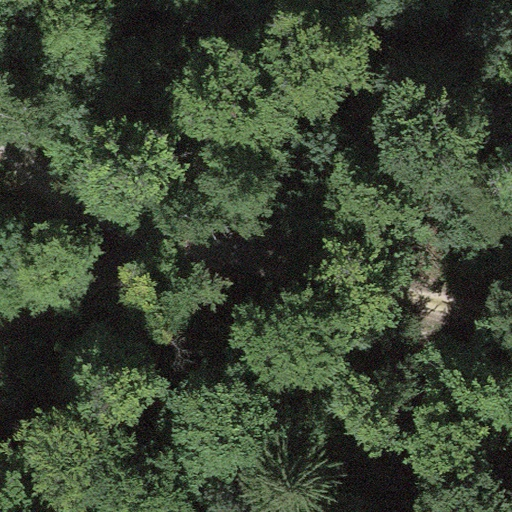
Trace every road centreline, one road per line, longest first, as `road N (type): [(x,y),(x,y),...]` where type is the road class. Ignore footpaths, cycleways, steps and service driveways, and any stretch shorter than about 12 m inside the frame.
road 1 (track): [(93,234),(413,285),(511,310)]
road 2 (track): [(0,135),(93,234)]
